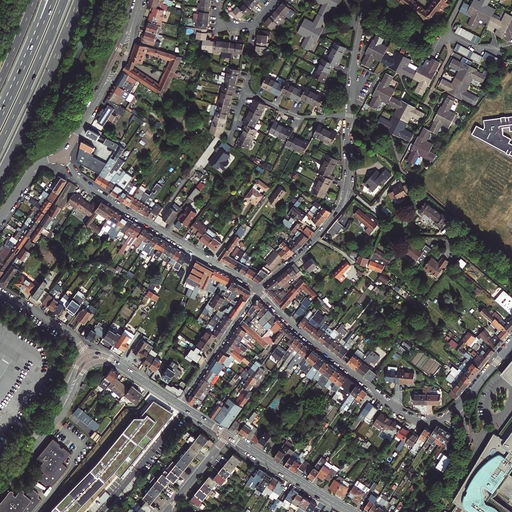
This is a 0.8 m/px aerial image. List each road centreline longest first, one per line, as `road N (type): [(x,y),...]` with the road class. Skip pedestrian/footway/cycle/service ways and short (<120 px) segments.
road 1 (residential): [(367,0),(342,202),(316,238),(258,289)]
road 2 (residential): [(258,289),(410,416),(435,419),(458,407)]
road 3 (residential): [(258,289),(89,188),(63,154)]
road 4 (secondary): [(0,177),(79,0)]
road 5 (residential): [(139,0),(123,51),(63,154)]
road 6 (trunk): [(0,144),(64,0)]
road 7 (tertiary): [(227,435),(349,511)]
road 8 (residential): [(179,404),(258,289)]
road 9 (unknown): [(37,511),(84,452),(54,419)]
